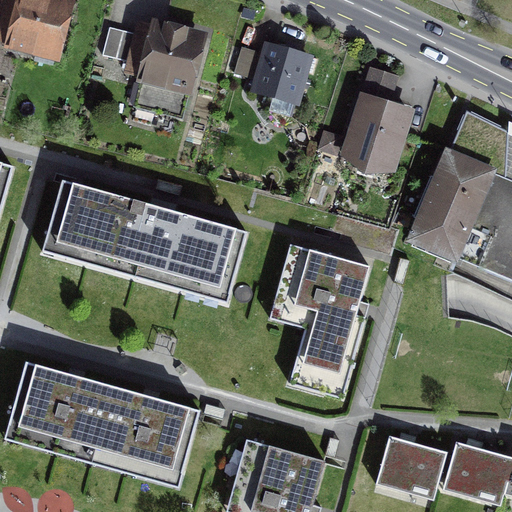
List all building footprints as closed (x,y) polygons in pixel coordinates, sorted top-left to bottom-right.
[(67,10),(28,0),(5,0),(0,21),(0,36),(12,40),(11,46),(15,47),(19,50),(37,55),(39,46),(56,51),(67,10)] [(138,35),(110,28),(103,56),(130,63),(128,69),(145,74),(136,108),(155,113),(156,107),(181,114),(199,43),(139,28),(138,35)] [(242,43),(236,71),(253,75),(259,47),(242,43)] [(309,58),(268,46),(255,92),(273,97),(269,110),(292,117),(309,58)] [(409,113),(362,99),(349,141),(325,134),(320,149),(335,154),(340,139),(349,142),(345,157),(347,158),(351,161),(356,164),(361,167),(366,169),(372,170),(378,171),(383,171),(389,170),(391,171),(409,113)] [(509,133),(467,112),(449,154),(448,154),(411,239),(455,258),(456,257),(511,280),(511,181),(505,179),(509,133)] [(0,216),(13,168),(0,164),(0,216)] [(62,183),(43,253),(49,255),(51,247),(69,252),(71,244),(90,250),(85,265),(92,267),(94,258),(118,265),(119,261),(157,272),(156,276),(180,282),(177,292),(184,293),(188,277),(207,283),(205,290),(223,295),(221,303),(227,304),(247,234),(62,183)] [(293,371),(338,383),(343,366),(351,368),(365,318),(357,316),(370,268),(290,246),(289,251),(298,254),(283,308),(309,316),(293,371)] [(95,451),(113,387),(26,363),(8,426),(53,439),(50,451),(63,455),(67,443),(95,451)] [(113,387),(95,451),(124,459),(120,470),(133,474),(137,462),(182,475),(200,412),(113,387)] [(408,481),(437,489),(447,453),(390,437),(376,485),(404,493),(408,481)] [(262,511),(311,511),(313,505),(304,503),(309,484),(318,487),(325,462),(246,440),(244,446),(254,448),(239,501),(264,508),(262,511)] [(507,483),(511,463),(511,457),(457,443),(447,479),(503,495),(507,483)]
